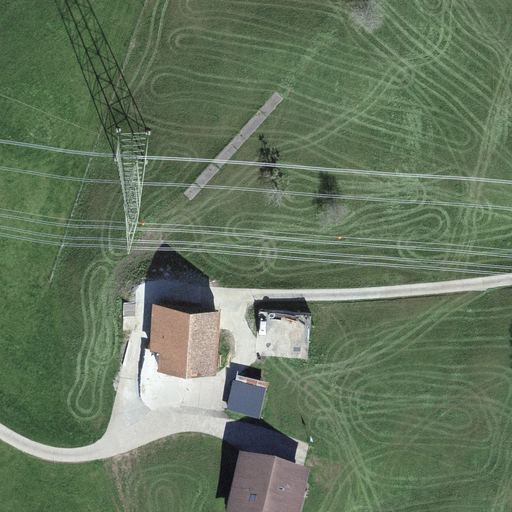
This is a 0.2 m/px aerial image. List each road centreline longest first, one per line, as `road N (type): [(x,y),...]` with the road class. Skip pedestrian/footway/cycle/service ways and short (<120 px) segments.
road 1 (track): [(132,443),(124,392),(148,291),(373,292),(511,280)]
road 2 (track): [(0,429),(35,450),(73,456),(182,426),(301,459)]
